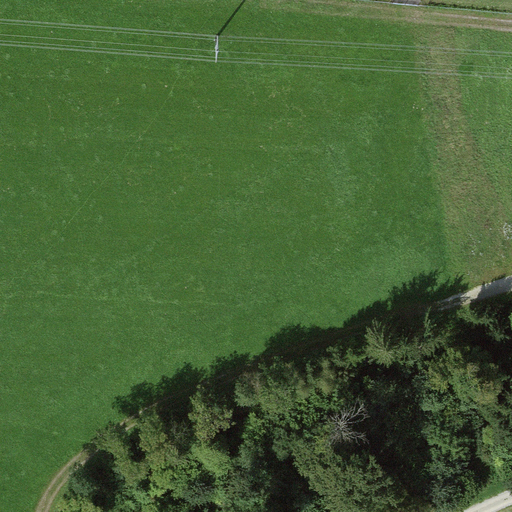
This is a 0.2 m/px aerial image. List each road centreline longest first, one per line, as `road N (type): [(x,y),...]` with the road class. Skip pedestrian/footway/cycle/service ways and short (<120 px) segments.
road 1 (track): [(43,511),(75,469),(212,393),(511,287)]
road 2 (track): [(511,28),(335,11)]
